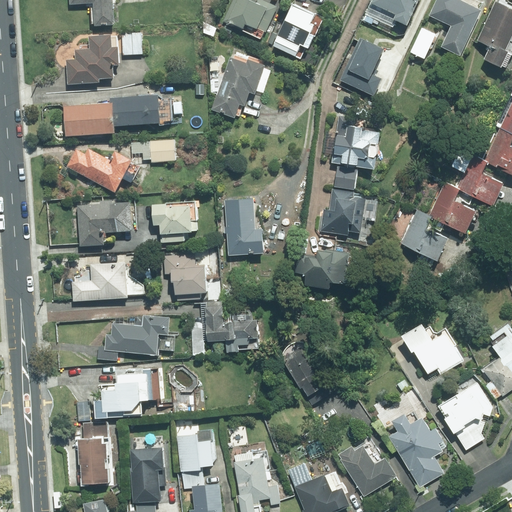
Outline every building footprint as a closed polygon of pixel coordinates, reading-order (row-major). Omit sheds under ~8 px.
[(119,23),(117,0),(73,0),(73,4),(93,2),(95,25),(119,23)] [(246,29),(265,38),(279,7),(265,0),(235,0),(226,20),(231,22),(232,20),(247,27),(246,29)] [(378,0),(377,1),(403,13),(400,18),(413,23),(423,0),(378,0)] [(439,0),(433,14),(456,24),(447,45),(465,54),(485,9),(464,0),(439,0)] [(511,66),(511,2),(507,0),(499,0),(482,39),(495,44),(489,58),(511,68),(511,66)] [(328,17),(298,3),(279,44),(308,58),(328,17)] [(415,51),(429,58),(440,33),(425,27),(415,51)] [(144,32),(125,33),(126,54),(145,53),(144,32)] [(115,34),(93,36),(94,48),(78,49),(79,58),(70,59),(71,84),(105,81),(104,77),(119,76),(118,64),(124,63),(122,46),(116,46),(115,34)] [(389,47),(365,36),(345,78),(379,93),(386,78),(377,73),(389,47)] [(251,62),(234,56),(216,108),(240,116),(244,102),(249,104),(254,90),(260,92),(269,64),(252,59),(251,62)] [(117,97),(117,102),(119,125),(166,122),(164,93),(117,97)] [(117,102),(69,106),(71,135),(120,131),(119,125),(117,102)] [(511,106),(502,129),(511,133),(511,106)] [(355,117),(343,115),(337,161),(381,167),(385,131),(369,129),(369,126),(354,124),(355,117)] [(511,133),(502,129),(488,161),(492,163),(511,171),(511,133)] [(178,141),(137,141),(137,160),(178,159),(178,141)] [(136,181),(144,164),(120,152),(117,159),(92,147),(89,153),(79,148),(70,166),(120,190),(127,177),(136,181)] [(475,155),(460,186),(465,188),(499,204),(509,182),(488,172),(492,163),(488,161),(475,155)] [(361,169),(341,166),(338,185),(359,188),(361,169)] [(448,180),(432,214),(437,216),(472,231),(481,210),(459,200),(465,188),(460,186),(448,180)] [(365,231),(369,198),(356,196),(356,191),(334,188),(332,209),(326,208),(324,231),(353,234),(354,230),(365,231)] [(258,197),(228,199),(233,254),(269,252),(267,227),(260,228),(258,197)] [(136,201),(82,205),(85,244),(108,243),(107,231),(138,229),(136,201)] [(200,201),(157,204),(159,224),(166,223),(167,232),(201,230),(200,201)] [(432,228),(437,216),(432,214),(420,209),(405,242),(444,259),(454,237),(432,228)] [(352,283),(355,252),(324,248),(323,256),(302,253),(300,275),(310,276),(310,284),(338,287),(338,281),(352,283)] [(198,254),(168,256),(169,272),(178,272),(179,281),(181,281),(182,293),(212,291),(210,265),(199,266),(198,254)] [(96,279),(76,281),(78,301),(133,297),(133,295),(149,294),(148,284),(131,274),(130,261),(95,264),(96,279)] [(228,302),(210,304),(213,341),(232,339),(233,351),(264,348),(263,336),(265,336),(264,318),(230,321),(228,302)] [(147,325),(116,323),(115,335),(110,334),(109,348),(102,347),(101,358),(120,360),(121,351),(162,354),(163,349),(177,350),(179,334),(173,334),(175,316),(148,314),(147,325)] [(209,354),(210,323),(195,322),(195,354),(209,354)] [(421,352),(434,377),(442,372),(443,375),(468,361),(450,327),(442,331),(438,330),(436,326),(432,328),(429,323),(407,335),(417,354),(421,352)] [(506,356),(488,369),(506,395),(511,390),(511,329),(496,341),(506,356)] [(308,385),(314,395),(331,385),(307,346),(289,357),(306,387),(308,385)] [(164,398),(162,367),(149,368),(149,367),(121,368),(122,384),(107,385),(108,399),(102,399),(103,416),(148,413),(147,399),(164,398)] [(482,382),(443,405),(469,449),(488,438),(486,435),(496,407),(482,382)] [(93,400),(80,401),(82,420),(94,419),(93,400)] [(404,430),(395,435),(423,486),(447,472),(437,455),(447,450),(442,443),(447,440),(440,427),(435,429),(428,416),(417,422),(411,412),(398,419),(404,430)] [(88,438),(83,438),(86,483),(115,481),(111,421),(87,422),(88,438)] [(248,426),(227,430),(230,449),(251,446),(248,426)] [(204,432),(182,435),(187,485),(207,483),(206,468),(207,468),(207,465),(219,464),(217,440),(205,441),(204,432)] [(346,457),(344,458),(367,496),(402,476),(390,456),(387,458),(376,439),(360,448),(357,445),(344,453),(346,457)] [(137,466),(135,466),(137,502),(166,500),(165,485),(169,485),(168,468),(170,467),(168,446),(136,448),(137,466)] [(240,461),(238,461),(246,511),(265,511),(264,499),(272,498),(273,504),(283,503),(280,484),(273,486),(270,469),(274,468),(271,450),(238,455),(240,461)] [(310,466),(294,472),(309,511),(331,511),(355,503),(348,486),(343,488),(337,472),(315,480),(310,466)] [(227,511),(225,483),(198,486),(200,509),(195,509),(195,511),(227,511)] [(111,511),(109,499),(87,503),(88,511),(111,511)] [(158,511),(158,503),(139,504),(139,511),(158,511)]
